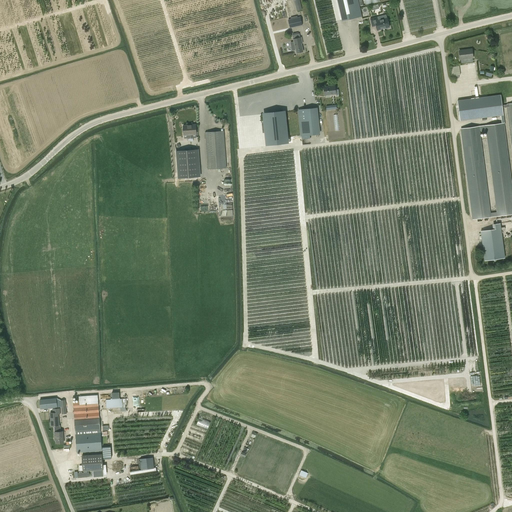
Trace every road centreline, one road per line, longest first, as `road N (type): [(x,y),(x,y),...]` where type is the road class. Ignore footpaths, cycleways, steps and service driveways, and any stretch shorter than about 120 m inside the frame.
road 1 (unclassified): [(0,187),(96,122),(511,16)]
road 2 (residential): [(72,511),(29,400)]
